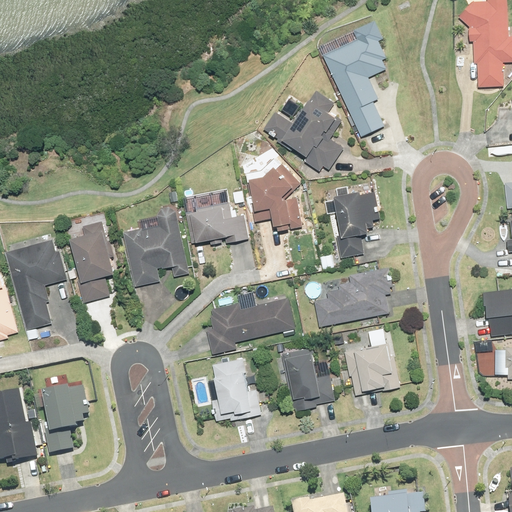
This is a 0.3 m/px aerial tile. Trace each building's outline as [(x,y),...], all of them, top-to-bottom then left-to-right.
[(479,62),(480,85),(503,84),(502,60),(511,59),(511,37),(508,37),(506,0),(487,0),(488,1),(475,2),(473,0),(459,17),(470,27),(471,40),(475,40),(476,62),(479,62)] [(323,56),(362,137),(385,126),(374,101),(378,98),(369,78),(387,69),(382,59),(387,57),(379,41),(384,38),(375,21),(354,30),(358,39),(323,56)] [(329,169),(344,148),(331,138),(342,119),(336,115),(335,116),(329,112),(335,103),(317,90),(310,100),(308,99),(292,121),(275,111),(264,128),(306,157),(304,159),(320,171),(324,166),(329,169)] [(249,178),(255,209),(253,210),(255,221),(274,218),(275,225),(278,224),(279,229),(289,228),(288,223),(289,222),(291,229),(303,226),(297,197),(285,200),(285,198),(301,182),(282,163),(276,169),(273,166),(263,176),(249,178)] [(169,193),(171,202),(178,201),(176,191),(169,193)] [(373,219),(380,218),(375,191),(361,194),(360,191),(334,196),(341,236),(338,237),(341,257),(364,253),(361,233),(368,232),(368,227),(374,226),(373,219)] [(190,212),(196,242),(225,236),(227,242),(249,238),(244,214),(232,216),(230,202),(197,209),(197,211),(190,212)] [(124,231),(135,287),(160,281),(158,268),(163,267),(163,269),(172,267),(175,276),(190,273),(175,211),(169,207),(161,209),(158,216),(159,226),(142,230),(142,228),(124,231)] [(77,279),(84,303),(111,296),(105,276),(114,273),(109,257),(114,256),(110,240),(106,241),(105,238),(107,237),(102,221),(83,226),(85,234),(70,238),(81,278),(77,279)] [(28,329),(52,322),(46,300),(50,299),(46,285),(67,279),(59,251),(56,251),(52,240),(7,253),(28,329)] [(320,327),(389,313),(386,294),(392,293),(390,286),(393,286),(389,268),(350,275),(351,282),(339,284),(340,289),(327,291),(329,298),(315,300),(320,327)] [(0,339),(8,337),(7,335),(20,332),(6,283),(4,283),(0,269),(0,339)] [(511,287),(482,291),(484,305),(487,305),(488,316),(489,315),(491,336),(511,333),(511,287)] [(240,302),(212,309),(213,315),(210,315),(213,328),(207,330),(213,354),(237,348),(235,342),(296,328),(289,297),(241,308),(240,302)] [(352,375),(356,395),(383,390),(383,391),(401,387),(394,356),(391,356),(389,343),(346,352),(350,376),(352,375)] [(313,347),(282,353),(293,409),(296,408),(296,410),(317,406),(317,404),(335,400),(330,373),(316,376),(312,354),(314,353),(313,347)] [(243,358),(213,364),(215,377),(214,377),(214,379),(208,380),(216,421),(231,418),(231,420),(262,414),(257,389),(248,391),(246,378),(247,378),(243,358)] [(49,430),(45,431),(50,454),(74,449),(70,429),(76,427),(76,424),(84,422),(83,415),(89,414),(84,387),(69,390),(68,387),(42,392),(49,430)] [(19,390),(0,393),(0,460),(6,459),(7,463),(38,457),(36,447),(42,446),(37,421),(26,423),(19,390)] [(426,511),(424,492),(408,494),(408,489),(388,492),(389,496),(371,498),(372,511),(426,511)] [(309,498),(292,501),(293,511),(347,511),(344,493),(310,500),(309,498)]
